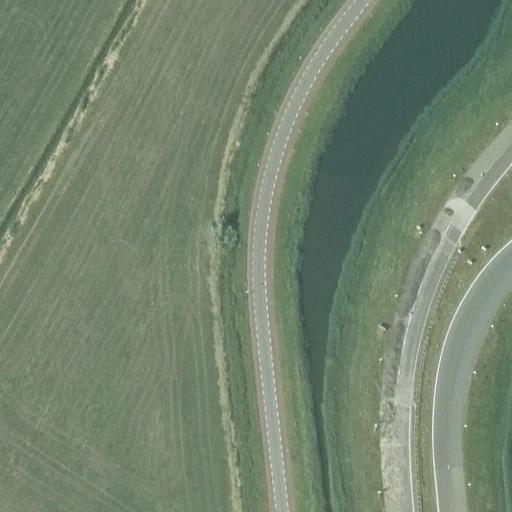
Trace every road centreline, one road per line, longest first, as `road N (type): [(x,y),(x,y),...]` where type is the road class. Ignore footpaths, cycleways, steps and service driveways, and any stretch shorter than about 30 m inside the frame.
road 1 (tertiary): [(366,0),(330,45),(286,130),(262,209),(261,284),(283,511)]
road 2 (motorway): [(511,153),(471,202),(412,330),(401,455),(406,511)]
road 3 (motorway): [(445,511),(442,397),(453,345),(470,306),(511,255)]
